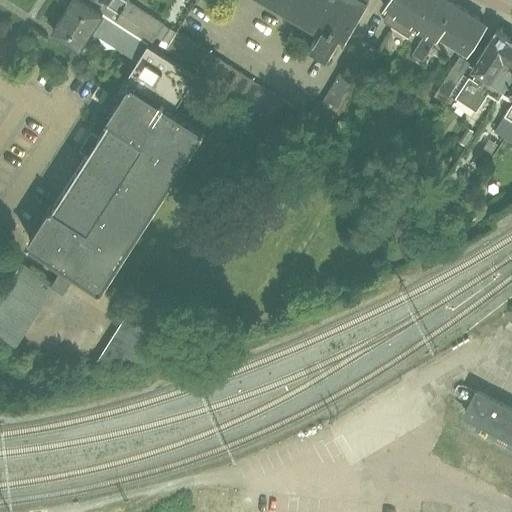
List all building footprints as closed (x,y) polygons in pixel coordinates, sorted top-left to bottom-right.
[(52,204),(49,209),(33,234),(29,239),(64,262),(76,270),(101,286),(204,128),(175,108),(184,95),(198,73),(196,72),(186,65),(175,58),(164,51),(151,43),(107,14),(103,12),(104,12),(85,0),(72,0),(53,30),(80,48),(93,28),(105,36),(139,58),(122,83),(120,87),(126,91),(113,110),(109,116),(111,117),(102,130),(102,131),(101,133),(99,136),(98,137),(92,146),(89,151),(88,152),(86,155),(86,156),(85,158),(75,173),(71,179),(55,203),(54,205),(52,204)] [(107,14),(151,43),(164,22),(129,0),(108,0),(114,3),(107,14)] [(346,36),(366,0),(273,0),(312,23),(312,24),(319,29),(310,44),(328,54),(340,32),(346,36)] [(414,26),(429,0),(389,0),(384,8),(389,11),(384,20),(409,35),(414,27),(414,26)] [(438,28),(454,2),(451,0),(429,0),(414,26),(414,27),(425,34),(413,53),(423,60),(438,36),(439,34),(438,28)] [(466,54),(476,39),(487,22),(454,2),(438,28),(439,34),(438,36),(466,54)] [(504,88),(511,74),(511,39),(510,38),(497,29),(473,65),(470,63),(451,92),(476,108),(488,90),(498,97),(504,88)] [(175,58),(188,39),(176,31),(164,51),(175,58)] [(186,65),(198,45),(188,39),(175,58),(186,65)] [(359,41),(311,118),(299,139),(298,140),(309,147),(327,119),(332,121),(375,51),(359,41)] [(196,72),(209,52),(198,45),(186,65),(196,72)] [(207,79),(220,59),(209,52),(196,72),(198,73),(207,79)] [(446,101),(451,92),(470,63),(461,57),(437,95),(446,101)] [(217,86),(230,66),(220,59),(207,79),(217,86)] [(228,93),(241,73),(230,66),(217,86),(228,93)] [(239,100),(252,80),(241,73),(228,93),(239,100)] [(501,143),(506,136),(511,126),(511,74),(504,88),(511,92),(511,101),(490,136),(501,143)] [(249,107),(262,87),(252,80),(239,100),(249,107)] [(260,114),(273,94),(262,87),(249,107),(260,114)] [(271,121),(284,101),(273,94),(260,114),(271,121)] [(299,139),(311,118),(284,101),(271,121),(299,139)] [(347,138),(354,126),(344,121),(338,132),(347,138)] [(354,126),(347,138),(360,145),(366,134),(354,126)] [(468,126),(459,140),(464,144),(473,130),(468,126)] [(325,142),(318,152),(333,162),(343,145),(333,138),(329,144),(325,142)] [(52,280),(23,261),(16,271),(49,292),(54,286),(56,282),(52,280)] [(134,304),(99,359),(154,368),(176,331),(134,304)] [(511,438),(511,409),(477,392),(469,405),(465,414),(511,438)]
